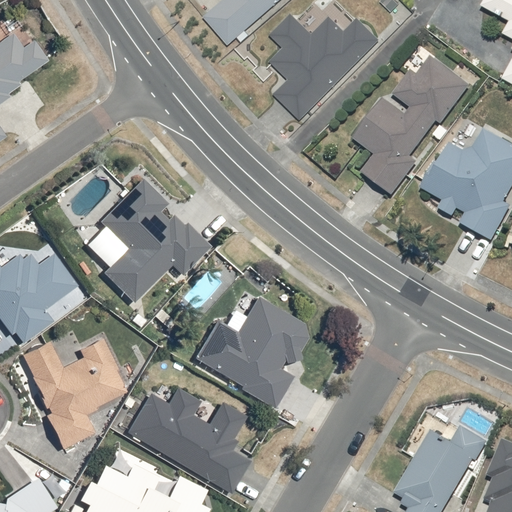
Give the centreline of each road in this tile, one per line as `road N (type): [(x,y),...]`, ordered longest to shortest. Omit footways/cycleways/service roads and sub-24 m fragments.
road 1 (tertiary): [(417,304),(261,186),(161,77)]
road 2 (residential): [(295,511),(417,304)]
road 3 (residential): [(0,188),(161,77)]
